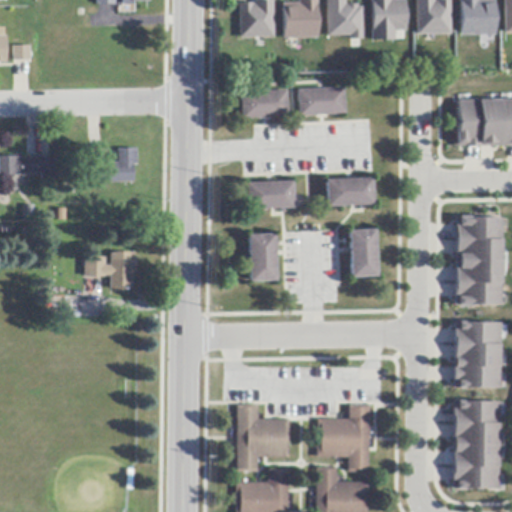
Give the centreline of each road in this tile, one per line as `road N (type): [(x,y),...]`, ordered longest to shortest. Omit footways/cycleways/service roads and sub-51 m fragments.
road 1 (tertiary): [(180,511),(184,0)]
road 2 (residential): [(427,511),(414,495),(420,87)]
road 3 (residential): [(412,336),(182,339)]
road 4 (residential): [(183,100),(0,103)]
